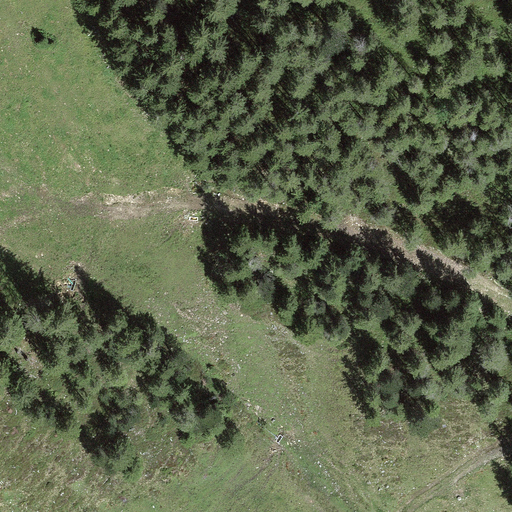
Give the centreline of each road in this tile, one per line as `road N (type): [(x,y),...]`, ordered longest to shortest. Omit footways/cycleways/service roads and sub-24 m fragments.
road 1 (track): [(101,203),(230,207),(370,242),(511,302)]
road 2 (track): [(511,444),(407,511)]
